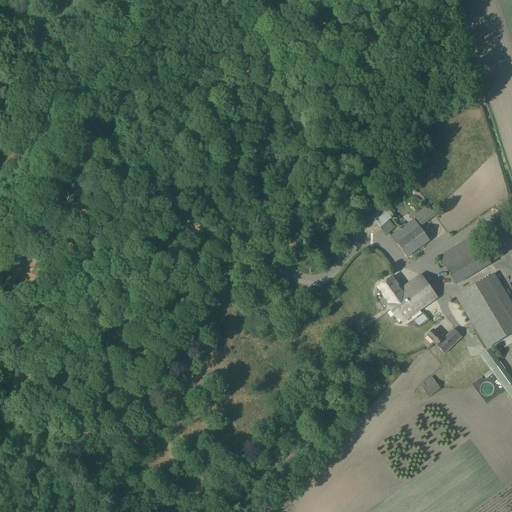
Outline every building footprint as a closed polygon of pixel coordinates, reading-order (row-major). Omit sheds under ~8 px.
[(377,211),(377,210),(369,216),(386,236),(396,228),(389,221),(394,217),(384,205),(377,211)] [(421,227),(435,217),(428,206),(414,217),(421,227)] [(391,236),(393,239),(407,258),(430,242),(414,219),(391,236)] [(492,264),(474,235),(439,256),(457,285),(492,264)] [(511,304),(495,276),(457,298),(487,349),(511,334),(511,304)] [(381,300),(380,303),(383,307),(386,307),(387,307),(390,306),(391,307),(397,303),(396,301),(404,295),(402,292),(402,291),(393,277),(377,288),(384,298),(381,300)] [(387,307),(397,321),(399,319),(401,322),(435,298),(421,278),(402,291),(402,292),(404,295),(396,301),(397,303),(391,307),(390,306),(387,307)] [(443,339),(434,330),(427,337),(445,355),(462,338),(454,329),(443,339)] [(486,380),(493,375),(511,401),(511,381),(497,361),(489,350),(480,357),(487,367),(487,368),(490,371),(483,376),(486,380)] [(424,383),(427,387),(423,389),(429,398),(441,390),(432,377),(424,383)]
